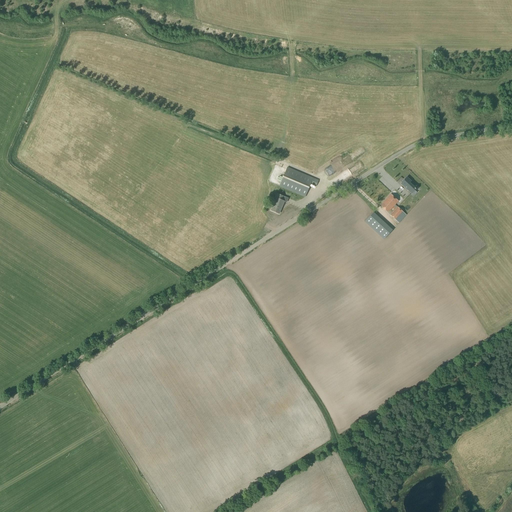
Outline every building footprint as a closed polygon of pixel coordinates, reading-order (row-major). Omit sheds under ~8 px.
[(349,179),(374,162),(371,157),(351,171),(350,169),(345,172),(349,179)] [(317,186),(319,180),(287,167),(279,187),(305,198),(311,184),(317,186)] [(411,182),(411,181),(406,177),(400,184),(411,193),(414,189),(415,189),(409,183),(411,182)] [(279,214),(284,202),(282,201),(284,196),(276,193),(274,198),(276,199),(271,211),(279,214)] [(398,201),(390,194),(380,206),(387,213),(395,204),(398,201)] [(406,215),(397,207),(390,215),(399,223),(406,215)] [(375,212),(366,221),(385,239),(394,230),(375,212)]
